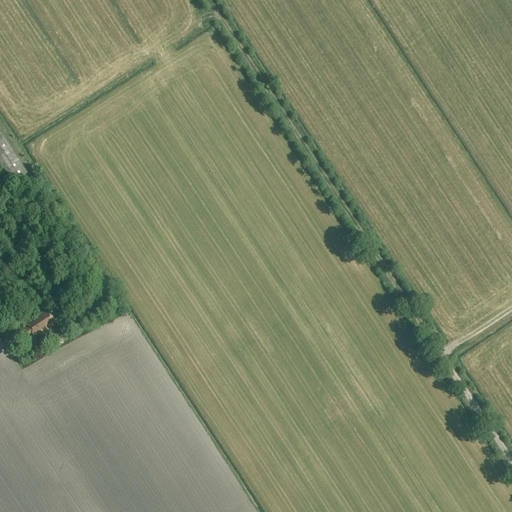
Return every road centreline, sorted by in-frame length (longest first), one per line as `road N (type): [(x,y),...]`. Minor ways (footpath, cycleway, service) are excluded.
road 1 (track): [(445,360),(219,16),(201,18)]
road 2 (track): [(511,461),(445,360),(511,309)]
road 3 (track): [(0,124),(112,294)]
